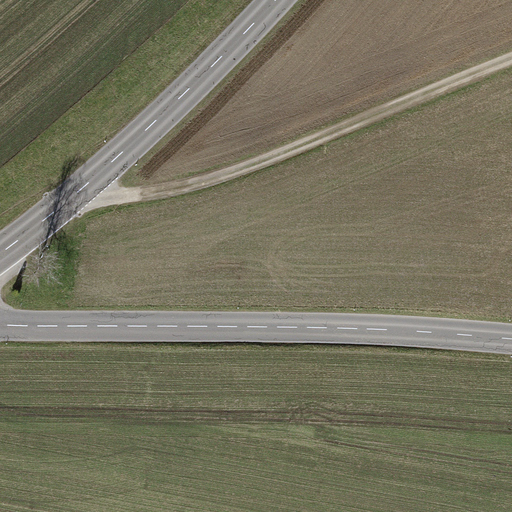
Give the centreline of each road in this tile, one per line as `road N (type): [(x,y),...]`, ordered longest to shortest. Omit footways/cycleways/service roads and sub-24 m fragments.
road 1 (unclassified): [(511,339),(282,326),(0,324)]
road 2 (track): [(77,194),(166,191),(229,174),(511,57)]
road 3 (secondary): [(276,0),(138,138),(0,254)]
